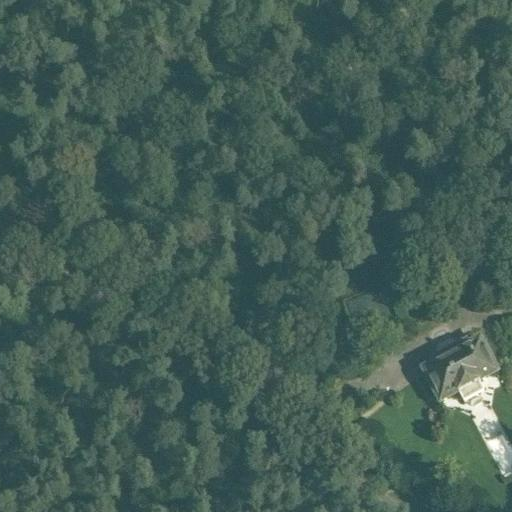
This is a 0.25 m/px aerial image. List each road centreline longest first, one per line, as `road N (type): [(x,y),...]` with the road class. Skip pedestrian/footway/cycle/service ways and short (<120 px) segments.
road 1 (track): [(20,186),(409,511)]
road 2 (track): [(19,189),(336,101),(436,0)]
road 3 (unknown): [(336,451),(420,333),(511,266)]
